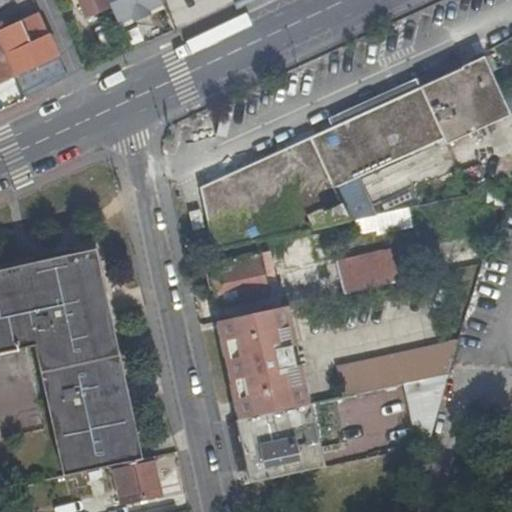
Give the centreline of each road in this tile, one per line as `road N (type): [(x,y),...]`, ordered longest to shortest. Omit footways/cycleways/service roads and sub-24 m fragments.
road 1 (residential): [(132,102),(214,511)]
road 2 (primary): [(348,0),(132,102)]
road 3 (primary): [(132,102),(0,161)]
